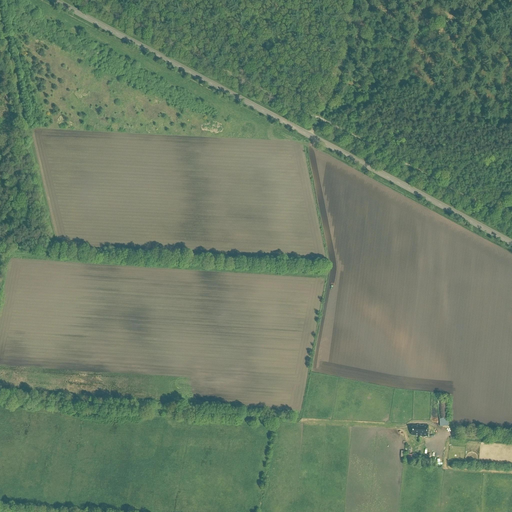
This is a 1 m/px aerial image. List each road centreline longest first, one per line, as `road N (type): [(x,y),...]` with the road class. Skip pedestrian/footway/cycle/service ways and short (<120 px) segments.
road 1 (tertiary): [(511,242),(53,0)]
road 2 (track): [(318,119),(337,78),(352,0)]
